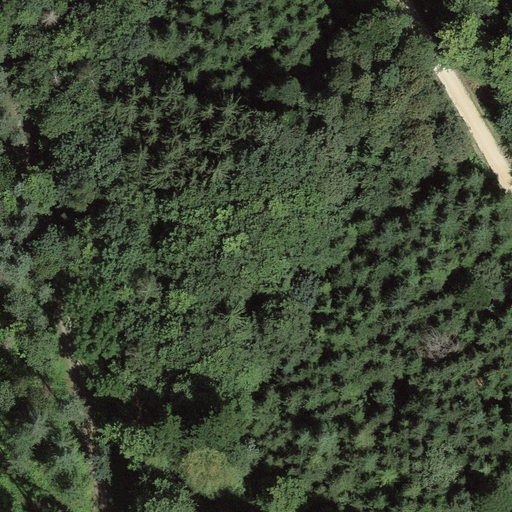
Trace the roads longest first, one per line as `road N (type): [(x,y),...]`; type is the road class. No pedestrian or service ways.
road 1 (track): [(98,511),(68,298),(0,47)]
road 2 (track): [(404,0),(511,182)]
